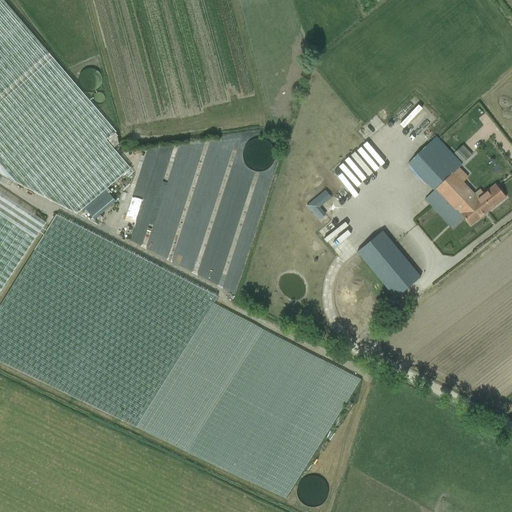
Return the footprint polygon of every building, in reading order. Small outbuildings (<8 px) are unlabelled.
[(1,0),(0,0),(0,174),(21,186),(76,214),(130,169),(106,141),(116,133),(88,99),(49,54),(1,0)] [(432,88),(424,94),(438,111),(446,105),(432,88)] [(436,137),(408,164),(434,191),(452,174),(462,165),(436,137)] [(464,163),(472,155),(463,146),(455,153),(464,163)] [(143,227),(137,239),(172,257),(180,242),(181,262),(238,291),(241,285),(233,274),(237,266),(242,268),(272,211),(252,201),(250,205),(245,197),(252,193),(244,188),(243,177),(236,190),(225,184),(229,177),(219,178),(218,168),(208,162),(214,150),(188,152),(152,221),(144,222),(153,204),(142,198),(130,221),(143,227)] [(434,191),(425,200),(432,207),(443,197),(456,211),(457,210),(470,226),(488,212),(474,195),(463,183),(462,183),(452,174),(434,191)] [(474,195),(488,212),(505,198),(495,185),(483,194),(480,190),(474,195)] [(325,190),(306,206),(310,211),(329,195),(325,190)] [(0,292),(46,223),(0,192),(0,292)] [(56,216),(0,305),(0,363),(7,367),(135,429),(217,298),(56,216)] [(357,252),(388,290),(395,298),(420,277),(414,269),(382,231),(357,252)] [(313,477),(363,376),(254,323),(252,327),(249,321),(248,321),(244,330),(253,335),(230,381),(236,378),(244,391),(248,389),(243,399),(248,407),(248,406),(258,423),(261,425),(267,435),(276,439),(280,446),(278,451),(286,446),(289,452),(296,456),(280,465),(279,467),(283,469),(274,475),(285,494),(313,477)]
